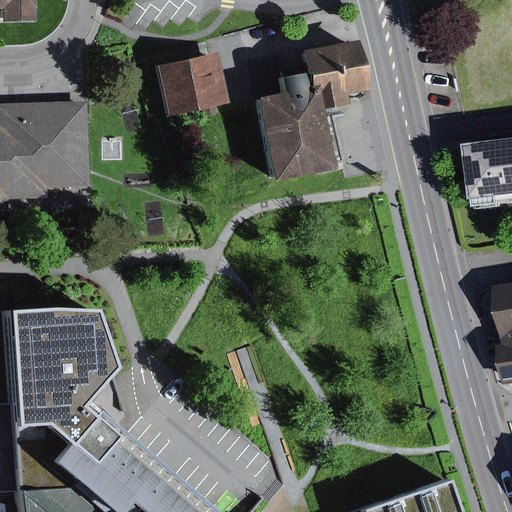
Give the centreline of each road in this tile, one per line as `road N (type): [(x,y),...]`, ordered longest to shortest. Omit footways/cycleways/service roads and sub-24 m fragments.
road 1 (primary): [(380,0),(439,265),(509,511)]
road 2 (residential): [(84,0),(76,52),(28,73),(0,73)]
